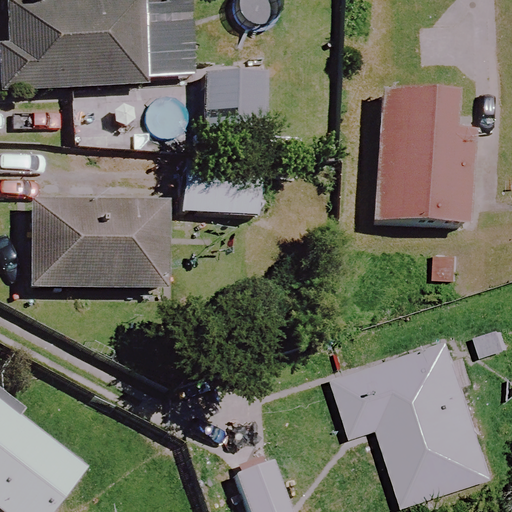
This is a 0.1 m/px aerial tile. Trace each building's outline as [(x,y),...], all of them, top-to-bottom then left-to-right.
[(0,57),(0,104),(141,97),(135,0),(0,0),(0,4),(3,57),(0,57)] [(273,0),(232,0),(232,31),(273,32),(273,0)] [(444,105),(373,102),(367,231),(462,235),(466,143),(442,142),(444,105)] [(244,225),(248,172),(178,167),(174,220),(244,225)] [(159,298),(160,212),(25,211),(24,297),(159,298)] [(493,482),(451,347),(333,384),(351,442),(380,433),(403,510),(493,482)] [(50,511),(77,479),(0,419),(0,511),(50,511)] [(279,511),(265,473),(230,485),(239,511),(279,511)]
